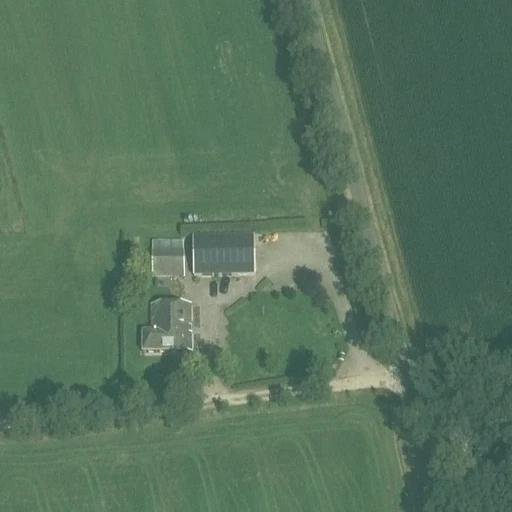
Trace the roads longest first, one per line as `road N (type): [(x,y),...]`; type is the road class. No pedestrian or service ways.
road 1 (unclassified): [(429,511),(405,380),(305,0)]
road 2 (track): [(405,380),(0,423)]
